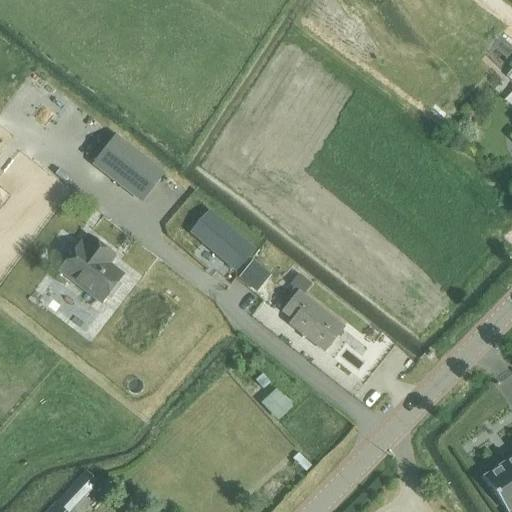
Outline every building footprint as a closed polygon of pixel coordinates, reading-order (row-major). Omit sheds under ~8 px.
[(113,137),(91,167),(139,205),(162,175),(113,137)] [(209,213),(191,235),(234,272),(252,250),(209,213)] [(81,245),(80,244),(58,270),(99,302),(104,296),(108,299),(119,285),(115,282),(120,276),(106,265),(112,257),(87,238),(81,245)] [(342,329),(297,294),(282,313),(292,321),(289,326),(323,353),(342,329)] [(272,308),(263,301),(252,316),(259,321),(261,323),(272,308)] [(273,394),(266,400),(283,418),(290,411),(273,394)] [(511,458),(482,479),(504,511),(508,511),(511,509),(511,458)]
